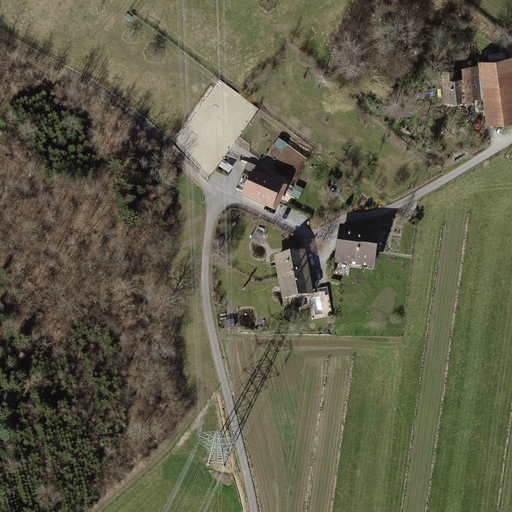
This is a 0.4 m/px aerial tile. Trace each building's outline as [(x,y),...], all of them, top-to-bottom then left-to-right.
[(454,69),(439,71),(440,81),(444,80),(446,98),(478,95),(476,67),(471,68),(470,62),(462,63),(463,77),(455,77),(454,69)] [(511,96),(508,71),(487,73),(494,121),(511,118),(511,96)] [(260,169),(248,163),(242,175),(251,179),(252,176),(256,178),(260,169)] [(242,175),(236,189),(273,206),(281,189),(256,178),(252,176),(251,179),(242,175)] [(342,229),(340,245),(375,249),(377,234),(352,231),(352,226),(345,225),(344,230),(342,229)] [(375,249),(340,245),(338,260),(373,265),(375,249)] [(303,254),(277,258),(280,277),(306,272),(303,254)] [(306,272),(280,277),(284,299),(310,294),(306,272)]
